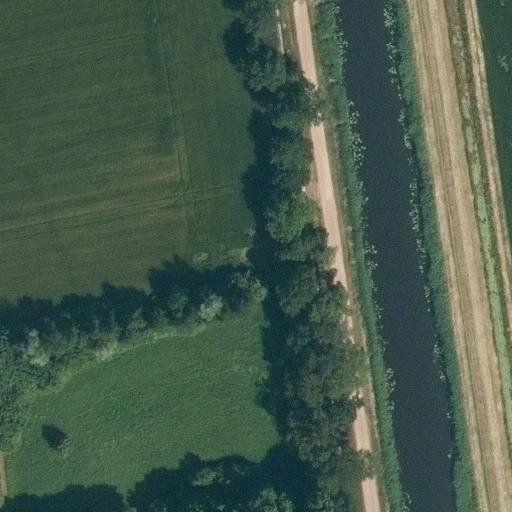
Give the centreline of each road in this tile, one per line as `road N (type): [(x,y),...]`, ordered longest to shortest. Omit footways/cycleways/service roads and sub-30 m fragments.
road 1 (track): [(414,0),(492,511)]
road 2 (track): [(371,511),(297,0)]
